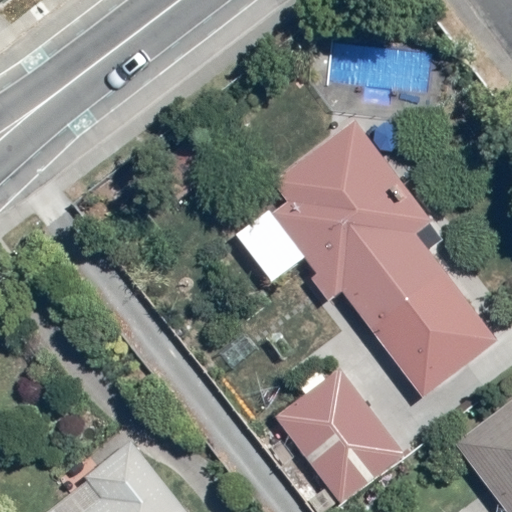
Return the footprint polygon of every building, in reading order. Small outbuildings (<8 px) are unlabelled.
[(359,153),(374,142),(360,123),(279,183),(293,202),(359,153)] [(359,153),(422,235),(436,224),(374,142),(359,153)] [(179,206),(207,185),(190,162),(194,158),(183,144),(151,168),(179,206)] [(348,291),(429,398),(503,342),(422,235),(359,153),(293,202),(286,208),(348,291)] [(336,300),(348,291),(286,208),(273,217),(336,300)] [(282,418),(347,503),(410,456),(344,371),(282,418)] [(511,511),(511,407),(460,447),(510,511),(511,511)] [(72,511),(190,511),(135,442),(89,478),(99,491),(72,511)]
